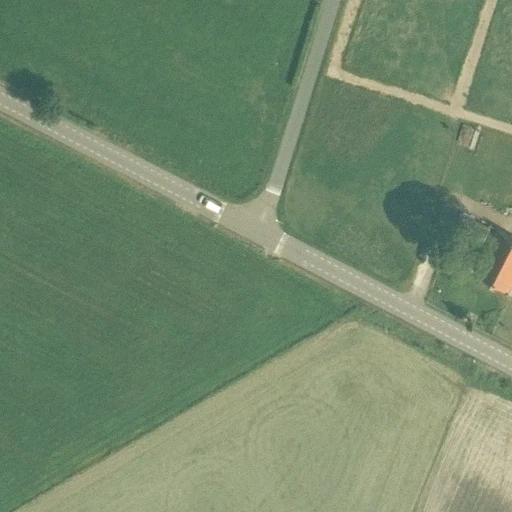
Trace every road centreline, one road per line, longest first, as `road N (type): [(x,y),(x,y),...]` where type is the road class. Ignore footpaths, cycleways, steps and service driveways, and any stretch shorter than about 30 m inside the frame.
road 1 (tertiary): [(257,235),(0,101)]
road 2 (tertiary): [(511,367),(257,235)]
road 3 (unclassified): [(257,235),(333,0)]
